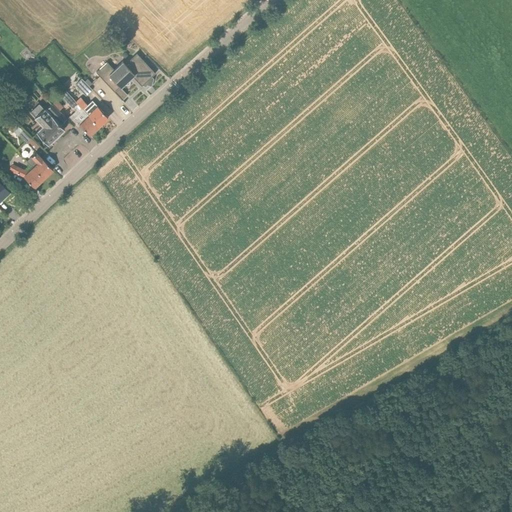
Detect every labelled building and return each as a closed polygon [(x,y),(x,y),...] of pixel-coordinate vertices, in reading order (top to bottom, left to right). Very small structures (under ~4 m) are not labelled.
[(155,73),(135,53),(124,64),(121,62),(113,70),(106,62),(95,73),(125,103),(115,92),(120,87),(121,88),(125,83),(126,84),(127,84),(128,84),(129,84),(130,83),(130,82),(130,81),(130,80),(129,80),(128,79),(131,75),(142,86),(146,82),(149,83),(151,77),(155,73)] [(87,78),(84,81),(89,87),(92,84),(87,78)] [(84,81),(81,79),(75,85),(85,96),(91,89),(89,87),(84,81)] [(79,124),(89,135),(99,126),(77,103),(76,104),(71,98),(68,101),(77,110),(69,116),(78,126),(79,124)] [(97,106),(97,107),(92,101),(88,105),(82,99),(77,103),(99,126),(108,117),(97,106)] [(48,144),(64,129),(60,124),(66,119),(52,104),(45,110),(44,108),(43,109),(39,104),(30,112),(35,117),(34,118),(42,126),(36,132),(48,144)] [(31,138),(23,130),(18,135),(26,143),(31,138)] [(33,166),(44,178),(53,169),(43,158),(42,158),(36,152),(27,161),(33,166)] [(44,178),(33,166),(28,170),(16,164),(13,171),(25,177),(34,187),(44,178)] [(0,197),(2,200),(10,193),(0,181),(0,197)]
